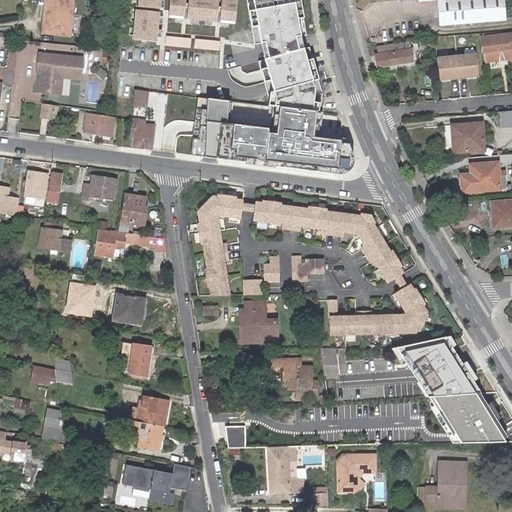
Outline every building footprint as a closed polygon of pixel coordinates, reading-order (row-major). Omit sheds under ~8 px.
[(67,36),(71,0),(44,0),(43,15),(48,15),(46,33),(67,36)] [(136,0),(135,8),(157,10),(158,0),(136,0)] [(168,0),(167,18),(182,19),(184,0),(168,0)] [(187,0),(185,19),(215,22),(217,0),(212,0),(187,0)] [(266,60),(297,51),(295,38),(299,37),(305,36),(299,0),(245,0),(253,45),(260,44),(263,44),(266,60)] [(437,0),(440,24),(502,19),(500,0),(437,0)] [(218,23),(234,24),(236,2),(220,1),(218,23)] [(132,41),(154,43),(157,14),(135,12),(132,41)] [(511,31),(480,35),(482,51),(511,47),(511,31)] [(166,34),(165,44),(192,46),(193,37),(166,34)] [(195,47),(221,49),(221,39),(195,37),(195,47)] [(377,66),(412,62),(409,45),(396,47),(397,52),(375,55),(377,66)] [(14,63),(16,47),(8,46),(6,63),(6,68),(13,69),(14,63)] [(270,93),(268,106),(312,112),(315,88),(302,50),(297,51),(266,60),(263,61),(273,92),(270,93)] [(475,54),(436,58),(439,81),(478,77),(475,54)] [(37,64),(41,65),(39,74),(38,92),(54,94),(56,79),(62,79),(79,81),(81,59),(38,55),(37,64)] [(0,83),(11,85),(13,69),(6,68),(0,67),(0,83)] [(142,107),(144,91),(132,90),(131,105),(142,107)] [(152,91),(151,111),(166,112),(168,92),(152,91)] [(196,96),(189,156),(340,174),(344,174),(347,171),(350,168),(352,166),(353,163),(353,159),(352,155),(348,145),(339,143),(339,141),(313,138),(316,113),(277,108),(274,133),(270,132),(270,127),(229,122),(231,100),(196,96)] [(57,105),(44,103),(42,117),(48,118),(49,113),(56,114),(57,105)] [(511,113),(495,115),(496,130),(511,128),(511,113)] [(113,118),(106,117),(85,114),(83,133),(111,136),(113,118)] [(134,130),(135,130),(139,131),(139,125),(144,125),(144,121),(133,119),(132,130),(134,130)] [(451,125),(454,152),(484,150),(482,123),(451,125)] [(139,131),(135,130),(134,130),(132,130),(131,146),(149,148),(153,127),(139,125),(139,131)] [(165,133),(161,142),(171,146),(175,138),(165,133)] [(475,175),(477,191),(505,188),(504,175),(497,175),(496,163),(470,165),(471,175),(475,175)] [(25,196),(45,199),(46,191),(47,175),(28,172),(27,180),(25,196)] [(62,176),(51,174),(48,191),(59,193),(62,176)] [(90,196),(113,200),(116,180),(93,177),(91,186),(90,191),(84,190),(82,200),(89,202),(90,196)] [(48,191),(47,201),(57,203),(59,193),(48,191)] [(144,197),(124,194),(121,213),(130,214),(128,222),(143,224),(146,207),(143,207),(144,197)] [(0,196),(0,212),(15,215),(17,199),(0,196)] [(209,288),(210,297),(228,296),(222,263),(228,262),(225,245),(220,247),(214,218),(213,217),(217,214),(221,214),(221,217),(237,219),(238,211),(239,209),(239,205),(239,202),(231,201),(223,200),(214,199),(209,198),(195,212),(197,225),(201,242),(206,271),(208,284),(209,288)] [(498,212),(499,227),(511,226),(511,200),(491,202),(492,212),(498,212)] [(260,205),(252,204),(252,207),(251,213),(250,221),(280,225),(280,230),(296,233),(297,228),(323,231),(323,236),(339,238),(340,233),(357,236),(364,248),(360,250),(369,264),(373,262),(387,284),(395,279),(400,276),(402,275),(399,269),(389,253),(372,226),(368,219),(360,218),(322,213),(306,211),(305,211),(277,208),(260,205)] [(121,213),(120,221),(128,222),(130,214),(121,213)] [(361,216),(360,218),(368,219),(372,226),(373,225),(369,217),(361,216)] [(51,250),(56,251),(69,253),(70,242),(60,240),(62,226),(45,223),(44,229),(42,229),(39,248),(51,250)] [(118,231),(113,231),(113,233),(98,231),(95,247),(95,252),(114,255),(114,250),(114,247),(124,248),(126,236),(126,233),(118,231)] [(158,238),(139,235),(138,240),(146,241),(145,245),(157,247),(158,238)] [(157,250),(168,252),(166,239),(158,238),(157,247),(157,250)] [(389,253),(399,269),(400,268),(396,260),(391,252),(389,253)] [(300,258),(291,258),(291,283),(306,282),(306,276),(322,275),(321,261),(305,261),(305,265),(300,265),(300,258)] [(263,266),(263,283),(278,283),(277,259),(268,259),(268,266),(263,266)] [(403,282),(400,276),(395,279),(398,285),(401,290),(405,288),(406,287),(403,282)] [(243,282),(244,296),(260,296),(259,282),(243,282)] [(91,317),(96,287),(70,283),(66,314),(91,317)] [(337,320),(336,303),(329,303),(329,320),(330,320),(331,338),(414,334),(415,331),(416,329),(423,317),(424,316),(426,313),(422,306),(413,292),(409,285),(406,287),(405,288),(401,290),(393,295),(402,308),(404,307),(408,311),(403,319),(399,319),(398,317),(372,318),(372,313),(356,313),(356,319),(337,320)] [(413,292),(422,306),(424,305),(419,297),(414,291),(413,292)] [(116,295),(112,321),(140,325),(142,317),(137,316),(140,299),(131,297),(132,293),(124,292),(123,296),(116,295)] [(247,314),(249,341),(277,340),(276,323),(265,323),(264,305),(246,305),(247,314)] [(217,307),(203,308),(204,316),(217,315),(217,307)] [(242,341),(249,341),(247,314),(240,314),(242,341)] [(427,318),(424,316),(423,317),(416,329),(415,331),(418,332),(422,325),(427,318)] [(130,357),(132,344),(123,343),(121,356),(130,357)] [(400,353),(427,397),(475,394),(443,343),(400,353)] [(151,347),(132,344),(127,374),(146,378),(151,347)] [(336,348),(322,349),(324,369),(338,368),(336,348)] [(67,362),(51,358),(53,370),(65,372),(70,374),(69,362),(67,362)] [(282,375),(282,377),(282,390),(300,388),(299,399),(308,399),(311,369),(300,368),(301,360),(295,359),(270,360),(271,368),(275,368),(278,372),(278,375),(282,375)] [(55,381),(53,370),(33,366),(31,381),(48,385),(55,381)] [(271,378),(282,377),(282,375),(278,375),(278,372),(275,368),(271,368),(271,378)] [(65,372),(53,370),(55,381),(63,383),(72,384),(70,374),(65,372)] [(475,394),(427,397),(453,438),(455,442),(507,441),(503,434),(480,393),(475,394)] [(143,410),(135,409),(133,421),(134,421),(165,427),(170,402),(146,397),(143,410)] [(64,442),(59,412),(46,410),(40,438),(64,442)] [(160,451),(165,427),(134,421),(132,432),(141,434),(140,440),(139,446),(160,451)] [(227,425),(228,446),(248,446),(248,424),(227,425)] [(0,452),(11,455),(10,459),(21,461),(24,445),(13,443),(2,441),(3,433),(0,432),(0,452)] [(97,438),(95,448),(109,451),(110,441),(97,438)] [(51,449),(60,451),(62,445),(53,443),(51,449)] [(295,480),(295,478),(288,479),(287,460),(295,460),(294,447),(267,448),(269,493),(296,492),(295,480)] [(375,472),(374,455),(342,456),(337,461),(338,492),(357,492),(357,478),(362,473),(375,472)] [(295,478),(295,460),(287,460),(288,479),(295,478)] [(459,502),(461,462),(438,461),(437,488),(425,487),(425,506),(432,506),(436,506),(437,502),(459,502)] [(465,462),(461,462),(459,502),(437,502),(436,506),(463,508),(465,462)] [(190,466),(174,463),(172,473),(126,464),(122,485),(149,490),(147,501),(173,505),(175,494),(164,492),(165,485),(185,489),(190,466)] [(425,506),(425,487),(417,487),(417,505),(425,506)] [(328,507),(327,494),(313,493),(313,507),(328,507)]
